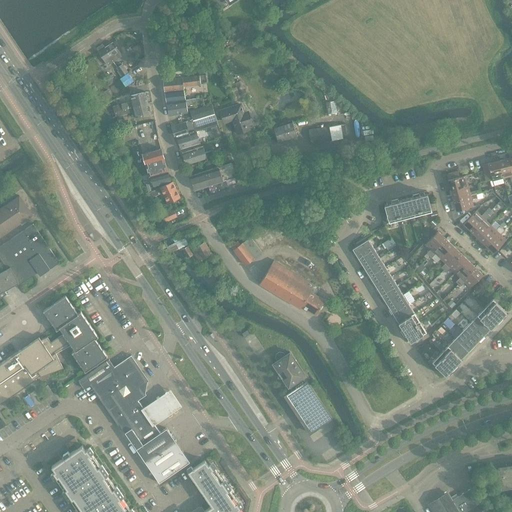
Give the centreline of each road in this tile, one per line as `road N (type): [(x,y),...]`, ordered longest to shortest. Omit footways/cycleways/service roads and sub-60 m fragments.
road 1 (residential): [(380,422),(318,331),(248,284),(199,217),(163,122),(146,23),(155,0)]
road 2 (tertiary): [(191,324),(0,45)]
road 3 (residential): [(435,397),(343,251),(370,193),(432,175)]
road 4 (tertiary): [(39,128),(177,333)]
road 5 (tertiary): [(511,397),(419,436),(328,492)]
road 6 (residential): [(0,455),(66,408),(98,415),(150,490)]
road 7 (tertiary): [(177,333),(289,495)]
road 8 (tertiary): [(302,486),(191,324)]
road 9 (residential): [(511,290),(445,223),(432,175)]
road 10 (tertiary): [(392,466),(511,414)]
